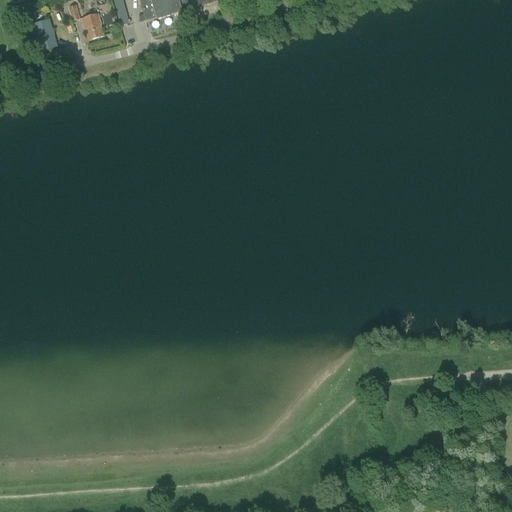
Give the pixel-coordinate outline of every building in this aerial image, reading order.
[(122,0),(113,0),(121,26),(129,23),(122,0)] [(216,0),(185,0),(184,0),(183,0),(139,0),(145,21),(156,18),(156,20),(171,16),(171,15),(213,4),(213,3),(217,2),(216,0)] [(76,7),(69,9),(73,23),(80,21),(80,20),(76,7)] [(98,15),(81,20),(84,30),(85,30),(89,42),(103,37),(100,26),(101,26),(98,15)] [(58,48),(50,20),(32,25),(40,53),(58,48)]
